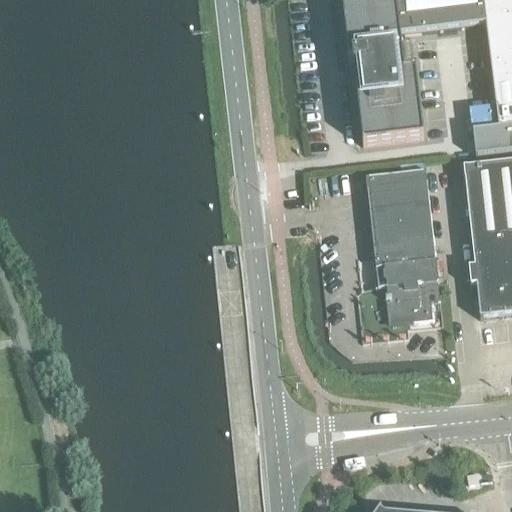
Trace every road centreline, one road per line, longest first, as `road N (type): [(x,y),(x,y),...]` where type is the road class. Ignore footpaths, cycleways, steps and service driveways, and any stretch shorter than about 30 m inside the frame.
road 1 (tertiary): [(276,445),(226,0)]
road 2 (tertiary): [(276,445),(505,420)]
